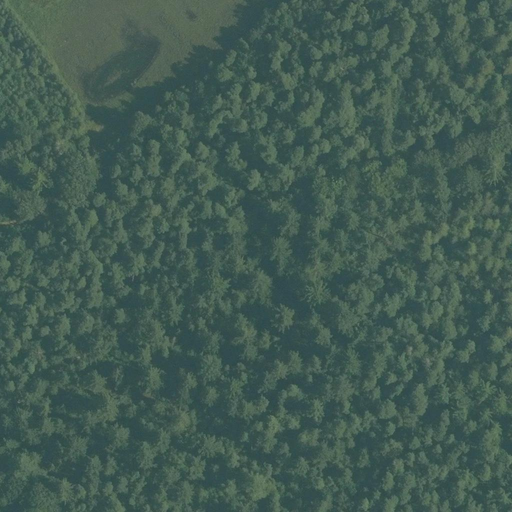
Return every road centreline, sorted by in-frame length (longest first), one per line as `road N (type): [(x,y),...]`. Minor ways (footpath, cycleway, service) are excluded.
road 1 (track): [(0,420),(245,240),(313,169),(507,0)]
road 2 (track): [(0,236),(172,206),(395,187),(511,156)]
